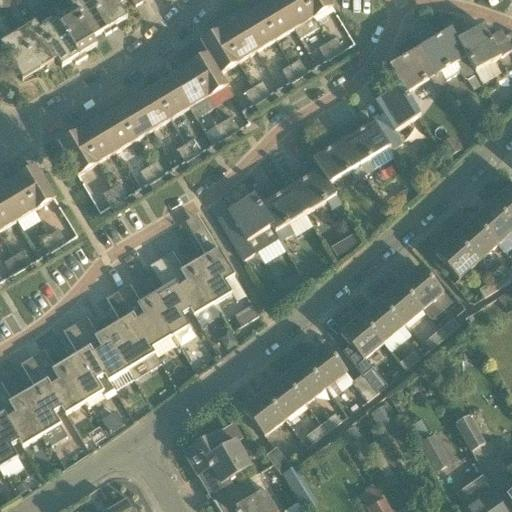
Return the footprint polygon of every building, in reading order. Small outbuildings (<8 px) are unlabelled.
[(12,0),(0,0),(0,11),(2,12),(3,10),(10,12),(12,0)] [(66,0),(74,11),(93,41),(104,34),(106,38),(112,34),(91,0),(66,0)] [(114,0),(91,0),(112,34),(118,31),(115,27),(127,20),(119,7),(114,0)] [(142,6),(138,0),(114,0),(119,7),(130,1),(136,9),(142,6)] [(300,0),(278,0),(276,2),(294,33),(300,43),(319,32),(313,22),(300,0)] [(300,0),(313,22),(332,11),(325,0),(300,0)] [(276,2),(257,13),(276,44),(294,33),(276,2)] [(74,11),(56,22),(81,63),(87,60),(85,56),(97,49),(93,41),(74,11)] [(238,24),(257,56),(276,44),(257,13),(238,24)] [(81,63),(56,22),(39,32),(62,70),(73,63),(76,67),(81,63)] [(238,24),(220,36),(238,67),(257,56),(238,24)] [(35,25),(17,36),(42,77),(48,73),(46,69),(57,63),(39,32),(35,25)] [(457,45),(475,76),(511,54),(511,52),(504,40),(493,47),(482,29),(457,45)] [(414,41),(441,87),(461,75),(461,76),(465,82),(468,83),(474,80),(475,76),(457,45),(451,34),(433,45),(426,34),(414,41)] [(37,80),(42,77),(17,36),(0,46),(22,84),(34,76),(37,80)] [(201,47),(208,59),(209,58),(221,78),(238,67),(220,36),(201,47)] [(336,41),(327,47),(335,60),(344,54),(336,41)] [(401,90),(406,97),(431,82),(436,90),(441,87),(414,41),(401,49),(408,61),(389,71),(401,91),(401,90)] [(319,52),(327,65),(335,60),(327,47),(319,52)] [(227,90),(221,78),(209,58),(208,59),(189,70),(208,101),(227,90)] [(299,64),(291,69),(298,82),(307,77),(299,64)] [(282,74),(289,86),(298,82),(291,69),(282,74)] [(189,70),(170,81),(189,113),(208,101),(189,70)] [(170,81),(152,92),(171,124),(189,113),(170,81)] [(261,104),(270,99),(262,86),(254,91),(261,104)] [(373,125),(391,154),(402,147),(396,137),(421,121),(406,97),(401,90),(401,91),(376,105),(384,118),(373,125)] [(245,96),(253,109),(261,104),(254,91),(245,96)] [(152,135),(171,124),(152,92),(133,103),(152,135)] [(133,103),(115,115),(133,146),(152,135),(133,103)] [(115,157),(133,146),(115,115),(96,126),(115,157)] [(232,121),(223,127),(231,139),(239,133),(232,121)] [(337,134),(365,179),(394,160),(391,154),(373,125),(355,136),(350,126),(337,134)] [(96,126),(78,137),(96,168),(115,157),(96,126)] [(231,139),(223,127),(215,132),(222,144),(231,139)] [(314,163),(330,189),(350,176),(355,185),(359,182),(365,179),(337,134),(325,142),(331,152),(314,163)] [(59,148),(78,179),(96,168),(78,137),(59,148)] [(195,144),(186,149),(194,161),(202,156),(195,144)] [(453,148),(444,145),(438,149),(446,161),(463,151),(459,144),(453,148)] [(194,161),(186,149),(178,154),(185,166),(194,161)] [(291,192),(306,218),(327,205),(331,213),(341,208),(330,189),(314,163),(301,171),(308,182),(291,192)] [(158,166),(149,171),(157,183),(165,178),(158,166)] [(17,182),(36,214),(54,202),(36,171),(17,182)] [(157,183),(149,171),(140,176),(148,188),(157,183)] [(17,182),(0,192),(0,196),(17,225),(36,214),(17,182)] [(112,193),(120,205),(124,203),(128,200),(120,187),(112,193)] [(511,189),(494,206),(511,226),(511,189)] [(266,192),(253,199),(279,243),(280,245),(294,237),(289,228),(306,218),(291,192),(273,203),(266,192)] [(103,198),(112,210),(120,205),(112,193),(103,198)] [(0,234),(17,225),(0,196),(0,234)] [(279,243),(253,199),(228,215),(240,234),(229,240),(244,264),(279,243)] [(124,203),(120,205),(112,210),(117,219),(129,212),(124,203)] [(474,223),(497,249),(511,235),(511,226),(494,206),(474,223)] [(474,223),(455,240),(478,266),(497,249),(474,223)] [(206,259),(199,264),(210,283),(201,288),(213,309),(232,298),(225,286),(234,280),(204,229),(192,236),(206,259)] [(59,233),(50,238),(58,251),(67,246),(59,233)] [(346,241),(353,251),(360,247),(354,236),(346,241)] [(41,243),(49,257),(58,251),(50,238),(41,243)] [(478,266),(455,240),(436,258),(459,283),(478,266)] [(21,255),(12,260),(21,274),(30,268),(21,255)] [(172,255),(160,263),(190,314),(191,314),(195,320),(213,309),(201,288),(210,283),(199,264),(183,273),(172,255)] [(4,265),(12,278),(21,274),(12,260),(4,265)] [(159,321),(171,342),(189,331),(182,319),(190,314),(160,263),(149,269),(163,292),(156,297),(167,316),(159,321)] [(401,287),(423,314),(443,298),(421,271),(401,287)] [(495,284),(500,292),(511,284),(511,277),(510,274),(495,284)] [(500,292),(495,284),(479,293),(485,302),(500,292)] [(401,287),(381,304),(403,331),(423,314),(401,287)] [(130,288),(118,295),(153,353),(171,342),(159,321),(167,316),(156,297),(141,306),(130,288)] [(511,291),(497,301),(507,316),(511,312),(511,291)] [(120,325),(114,329),(125,349),(116,355),(128,375),(155,359),(152,353),(153,353),(118,295),(106,302),(120,325)] [(381,304),(361,320),(383,347),(403,331),(381,304)] [(250,310),(234,320),(241,330),(256,321),(250,310)] [(383,347),(361,320),(341,337),(363,364),(383,347)] [(75,328),(105,380),(109,386),(128,375),(116,355),(125,349),(114,329),(98,339),(87,321),(75,328)] [(453,322),(439,334),(446,341),(459,330),(453,322)] [(105,380),(75,328),(64,335),(78,358),(71,362),(84,382),(74,388),(85,408),(102,398),(103,400),(114,393),(109,386),(105,380)] [(446,341),(439,334),(425,345),(432,353),(446,341)] [(325,349),(305,365),(326,393),(347,377),(325,349)] [(84,382),(71,362),(55,372),(44,353),(32,361),(62,412),(66,419),(85,408),(74,388),(84,382)] [(399,367),(406,375),(420,363),(414,355),(399,367)] [(54,417),(62,412),(32,361),(20,367),(34,391),(28,395),(40,415),(30,421),(42,440),(61,429),(54,417)] [(284,381),(305,408),(326,393),(305,365),(284,381)] [(362,379),(377,398),(388,390),(372,371),(362,379)] [(377,398),(362,379),(352,387),(367,406),(377,398)] [(284,381),(264,397),(285,424),(305,408),(284,381)] [(0,386),(0,413),(19,445),(23,451),(42,440),(30,421),(40,415),(28,395),(12,405),(1,386),(0,386)] [(285,424),(264,397),(243,413),(264,440),(285,424)] [(371,418),(383,438),(400,427),(388,408),(371,418)] [(10,450),(19,445),(0,413),(0,471),(17,461),(10,450)] [(335,418),(321,429),(327,437),(341,426),(335,418)] [(455,428),(471,455),(485,447),(470,419),(455,428)] [(327,437),(321,429),(307,440),(313,448),(327,437)] [(358,436),(353,429),(342,436),(348,444),(358,436)] [(250,470),(236,446),(228,450),(220,435),(184,456),(198,479),(211,471),(221,487),(250,470)] [(450,468),(434,439),(420,448),(436,476),(450,468)] [(84,449),(79,440),(72,444),(77,453),(84,449)] [(277,452),(266,460),(281,480),(293,472),(277,452)] [(374,463),(385,482),(398,474),(387,455),(374,463)] [(308,492),(296,471),(283,479),(295,500),(308,492)] [(257,498),(248,483),(212,504),(216,511),(275,511),(265,494),(257,498)] [(502,511),(489,494),(463,511),(462,511),(502,511)] [(367,511),(389,511),(380,495),(364,504),(367,511)] [(133,511),(127,501),(108,511),(133,511)]
